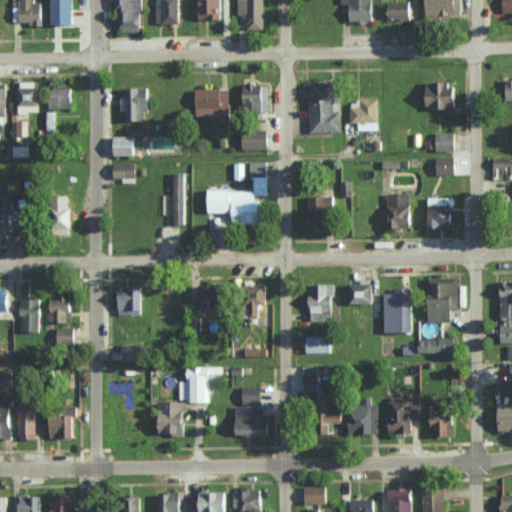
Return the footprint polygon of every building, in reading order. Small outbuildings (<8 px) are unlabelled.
[(43,25),(42,0),(19,0),(20,6),(14,6),(14,21),(31,21),(31,25),(43,25)] [(53,0),(54,24),(75,23),(74,0),(53,0)] [(142,31),(141,0),(118,0),(119,31),(142,31)] [(180,22),(179,0),(155,0),(156,23),(180,22)] [(222,18),(221,0),(201,0),(201,19),(222,18)] [(264,0),(237,0),(238,14),(247,14),(247,28),(264,29),(264,0)] [(350,3),(350,22),(373,22),(373,0),(341,0),(341,3),(350,3)] [(412,17),(412,0),(388,1),(389,18),(412,17)] [(425,0),(426,15),(460,15),(459,0),(425,0)] [(511,0),(502,0),(503,12),(511,11),(511,0)] [(38,82),(19,81),(19,112),(38,112),(38,82)] [(305,82),(306,94),(311,94),(311,132),(342,131),(341,92),(334,93),(334,81),(305,82)] [(457,108),(457,81),(428,82),(429,109),(457,108)] [(244,83),(243,108),(265,109),(266,84),(244,83)] [(51,108),(74,108),(73,88),(66,88),(66,84),(50,84),(51,108)] [(122,111),(128,111),(128,120),(149,120),(149,87),(127,87),(126,96),(122,95),(122,111)] [(214,127),(228,128),(228,116),(221,116),(221,88),(197,88),(197,115),(214,115),(214,127)] [(351,123),(358,123),(359,130),(379,129),(378,99),(351,100),(351,123)] [(47,131),(56,132),(56,111),(48,110),(47,131)] [(12,135),(24,135),(24,120),(12,120),(12,135)] [(244,149),(270,148),(269,130),(243,131),(244,149)] [(456,149),(456,132),(436,132),(436,149),(456,149)] [(136,155),(136,136),(114,135),(114,154),(136,155)] [(456,174),(457,157),(437,156),(436,173),(456,174)] [(495,167),(499,167),(499,178),(511,177),(511,156),(494,157),(495,167)] [(266,161),(252,162),(252,185),(267,184),(266,161)] [(114,178),(136,178),(137,162),(114,162),(114,178)] [(172,224),(184,224),(185,172),(173,172),(172,224)] [(255,189),(210,190),(210,212),(234,211),(235,223),(263,222),(263,200),(255,200),(255,189)] [(411,193),(388,193),(388,227),(411,227),(411,193)] [(72,234),(70,195),(57,196),(59,234),(72,234)] [(308,196),(309,228),(334,228),(334,196),(308,196)] [(453,205),(429,204),(428,227),(452,228),(453,205)] [(13,224),(25,224),(24,210),(13,211),(13,224)] [(459,310),(460,277),(430,277),(429,321),(452,322),(452,310),(459,310)] [(511,316),(511,280),(501,280),(500,316),(511,316)] [(373,283),(349,283),(350,303),(374,303),(373,283)] [(198,285),(199,316),(224,315),(223,284),(198,285)] [(267,284),(247,285),(247,316),(259,316),(259,304),(267,304),(267,284)] [(142,314),(143,287),(119,286),(118,313),(142,314)] [(414,287),(395,287),(395,293),(385,292),(384,331),(413,332),(414,287)] [(0,316),(2,316),(2,310),(10,310),(10,288),(0,288),(0,316)] [(50,322),(73,321),(72,295),(59,295),(59,299),(49,300),(50,322)] [(21,331),(42,331),(42,298),(22,298),(21,331)] [(502,343),(511,342),(511,324),(510,324),(501,324),(502,343)] [(75,328),(58,327),(57,344),(74,344),(75,328)] [(332,336),(308,336),(307,352),(331,352),(332,336)] [(420,352),(457,352),(457,338),(420,338),(420,352)] [(123,361),(144,360),(143,343),(123,343),(123,361)] [(304,391),(319,390),(318,365),(304,366),(304,391)] [(223,366),(188,366),(188,380),(180,381),(180,401),(210,400),(210,380),(223,379),(223,366)] [(262,387),(243,386),(243,403),(262,403),(262,387)] [(422,418),(421,395),(389,396),(391,432),(413,432),(413,418),(422,418)] [(3,406),(0,405),(0,438),(12,438),(11,399),(3,400),(3,406)] [(19,439),(37,439),(36,401),(18,401),(19,439)] [(161,434),(186,434),(186,401),(160,401),(161,434)] [(511,402),(500,402),(499,431),(511,431),(511,402)] [(379,433),(379,403),(349,404),(350,434),(379,433)] [(236,434),(270,434),(270,416),(260,416),(260,406),(236,405),(236,434)] [(430,426),(437,426),(437,435),(456,435),(456,405),(431,405),(430,426)] [(70,436),(70,412),(50,412),(49,435),(70,436)] [(344,422),(344,412),(322,412),(321,431),(329,431),(330,422),(344,422)] [(327,503),(328,486),(305,485),(305,502),(327,503)] [(413,511),(413,487),(390,487),(389,511),(413,511)] [(424,488),(424,511),(445,511),(445,488),(424,488)] [(199,511),(228,511),(229,490),(200,490),(199,511)] [(239,511),(263,511),(264,490),(240,490),(239,511)] [(159,511),(181,511),(182,492),(160,492),(159,511)] [(511,511),(511,493),(503,493),(502,510),(506,510),(505,511),(511,511)] [(51,511),(77,511),(77,494),(52,494),(51,511)] [(18,511),(41,511),(41,495),(18,495),(18,511)] [(374,511),(375,498),(351,499),(351,511),(374,511)] [(141,511),(141,502),(126,502),(126,511),(141,511)]
